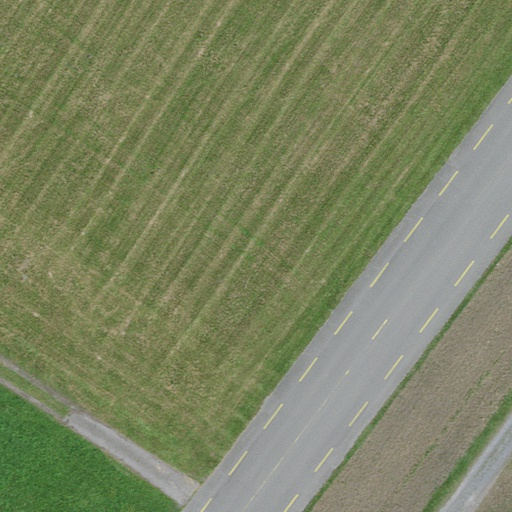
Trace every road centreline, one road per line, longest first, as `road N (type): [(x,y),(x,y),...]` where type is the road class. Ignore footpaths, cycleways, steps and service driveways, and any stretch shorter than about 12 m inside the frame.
road 1 (unclassified): [(511,147),(238,511)]
road 2 (track): [(0,371),(207,511)]
